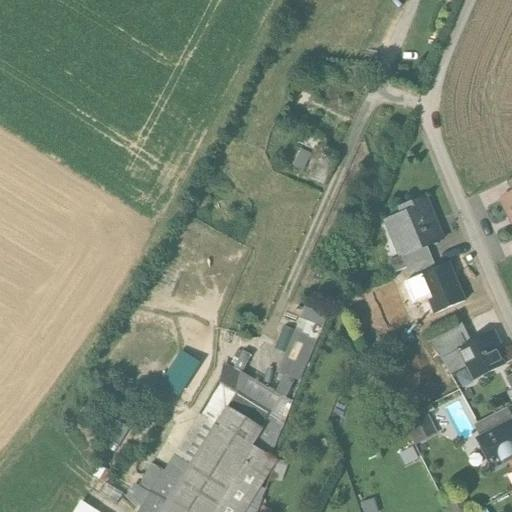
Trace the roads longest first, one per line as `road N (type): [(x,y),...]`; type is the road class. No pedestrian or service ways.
road 1 (residential): [(421,118),(511,323)]
road 2 (track): [(421,118),(469,0)]
